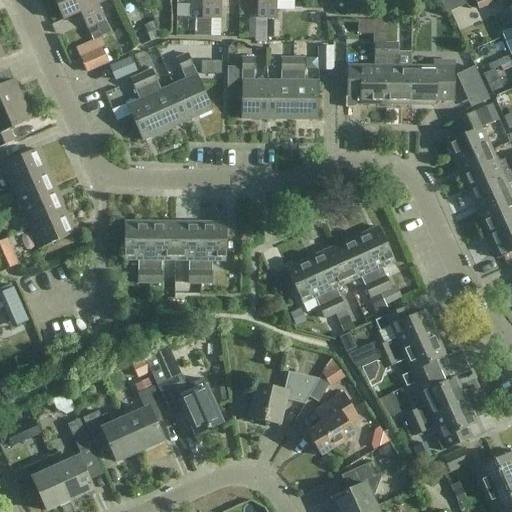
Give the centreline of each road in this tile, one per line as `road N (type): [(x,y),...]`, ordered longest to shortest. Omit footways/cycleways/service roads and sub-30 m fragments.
road 1 (residential): [(511,342),(470,298),(419,188),(393,165),(331,166),(288,182),(101,176),(20,0)]
road 2 (residential): [(148,511),(240,479),(261,484),(286,511)]
